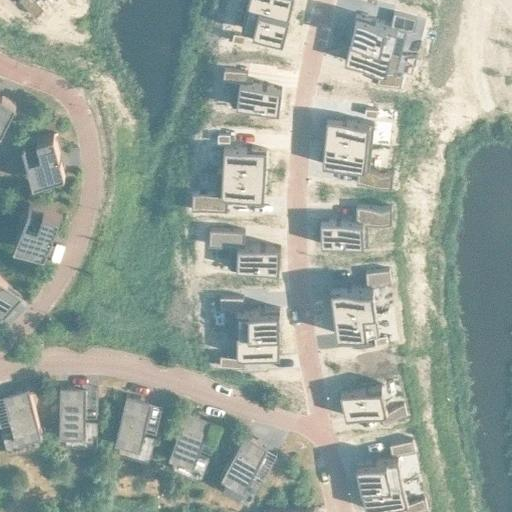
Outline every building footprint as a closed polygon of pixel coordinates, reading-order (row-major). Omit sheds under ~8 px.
[(36,0),(38,2),(30,9),(46,27),(55,19),(46,10),(56,0),(36,0)] [(294,0),(261,0),(258,15),(300,26),(305,3),(294,0)] [(258,15),(252,39),(294,49),(300,26),(258,15)] [(367,25),(361,48),(412,60),(418,37),(425,39),(428,28),(404,22),(402,33),(367,25)] [(245,43),(243,51),(254,54),(256,46),(245,43)] [(361,48),(355,71),(390,79),(388,91),(411,96),(414,85),(406,83),(412,60),(361,48)] [(235,78),(233,89),(245,91),(242,115),(289,122),(293,97),(257,93),(259,81),(235,78)] [(0,133),(12,140),(27,111),(0,97),(0,133)] [(387,126),(388,118),(376,117),(375,125),(387,126)] [(338,128),(335,151),(383,156),(385,132),(338,128)] [(33,151),(44,192),(76,183),(65,142),(33,151)] [(229,144),(229,152),(241,152),(241,144),(229,144)] [(335,151),(333,175),(369,179),(367,193),(403,197),(404,183),(404,180),(396,179),(380,177),(383,156),(335,151)] [(228,181),(228,182),(276,184),(277,160),(234,158),(233,181),(228,181)] [(203,202),(202,219),(238,220),(239,206),(275,208),(276,184),(228,182),(227,203),(211,202),(203,202)] [(25,253),(55,264),(70,224),(40,213),(25,253)] [(367,230),(331,230),(332,255),(379,254),(379,232),(395,232),(403,231),(403,215),(367,215),(367,230)] [(220,238),(219,255),(227,255),(244,256),(242,278),(290,281),(291,256),(255,254),(256,240),(220,238)] [(0,317),(13,329),(33,306),(0,276),(0,317)] [(378,293),(342,297),(345,321),(387,316),(385,293),(401,291),(400,279),(376,282),(378,293)] [(255,306),(231,306),(231,318),(238,318),(238,342),(291,342),(291,318),(255,318),(255,306)] [(387,316),(345,321),(348,345),(390,340),(387,316)] [(248,365),(231,365),(231,377),(255,377),(255,366),(291,366),(291,342),(238,342),(238,343),(248,343),(248,365)] [(385,346),(386,354),(398,353),(397,345),(385,346)] [(393,393),(351,403),(357,427),(392,419),(394,430),(418,425),(415,413),(398,417),(393,393)] [(70,445),(96,446),(97,425),(109,425),(109,398),(70,398),(70,445)] [(22,432),(28,452),(53,444),(39,399),(2,409),(10,436),(22,432)] [(125,452),(151,459),(156,438),(168,441),(174,415),(137,406),(125,452)] [(179,467),(204,476),(212,457),(223,461),(233,436),(197,422),(179,467)] [(265,482),(275,488),(289,464),(255,445),(232,487),(255,500),(265,482)] [(403,466),(367,474),(372,497),(414,488),(409,465),(426,461),(424,450),(400,455),(403,466)] [(414,488),(372,497),(375,511),(436,511),(436,507),(419,511),(414,488)]
